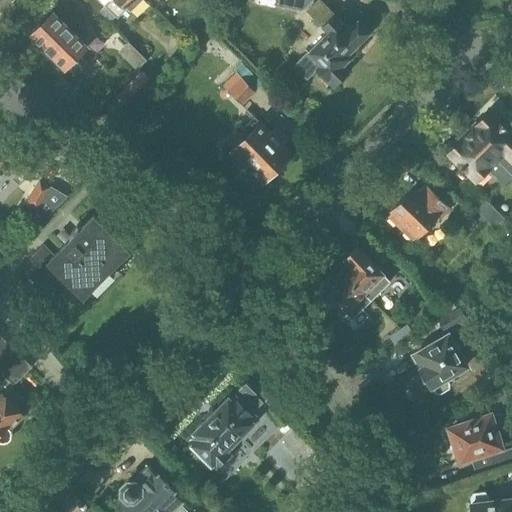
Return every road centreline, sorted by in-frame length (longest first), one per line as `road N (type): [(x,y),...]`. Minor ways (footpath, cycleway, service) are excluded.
road 1 (residential): [(0,505),(232,257)]
road 2 (residential): [(232,257),(70,119),(0,83)]
road 3 (residential): [(363,511),(338,421),(232,257)]
road 4 (residential): [(232,257),(437,64)]
